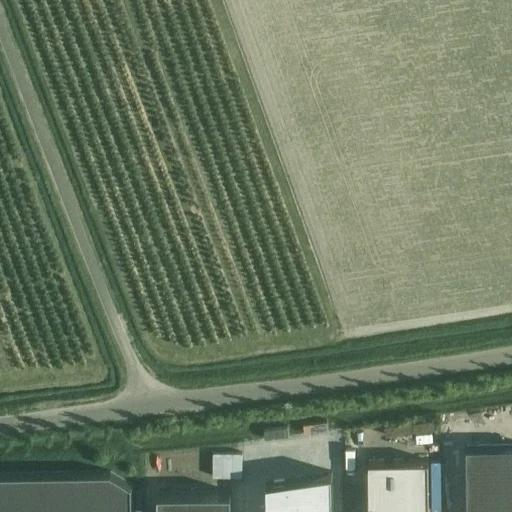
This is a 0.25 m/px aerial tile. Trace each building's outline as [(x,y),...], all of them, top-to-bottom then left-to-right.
[(135,0),(110,0),(127,46),(149,38),(135,0)] [(511,511),(511,446),(465,448),(466,511),(511,511)] [(428,511),(428,459),(368,460),(368,511),(428,511)] [(332,511),(333,468),(260,481),(260,511),(332,511)] [(110,470),(0,472),(0,511),(97,511),(98,511),(103,511),(107,511),(108,511),(108,510),(128,510),(128,511),(132,511),(131,483),(110,470)] [(157,492),(157,511),(230,511),(230,491),(157,492)]
